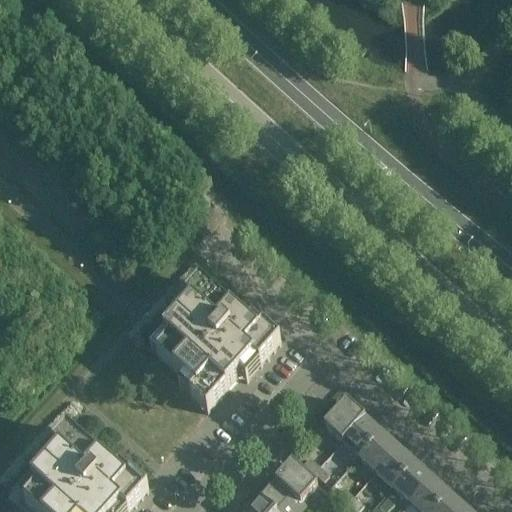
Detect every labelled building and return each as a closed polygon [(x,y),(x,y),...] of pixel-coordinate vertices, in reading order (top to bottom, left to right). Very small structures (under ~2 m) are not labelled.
[(178,324),(166,337),(151,354),(160,363),(184,384),(179,391),(207,416),(213,410),(240,380),(246,385),(281,347),(253,321),(247,328),(201,286),(172,318),(178,324)] [(324,430),(342,446),(364,420),(347,404),(324,430)] [(381,436),(364,420),(342,446),(359,461),(381,436)] [(30,511),(132,511),(148,495),(120,469),(114,475),(68,434),(39,466),(45,472),(18,502),(25,507),(30,511)] [(398,451),(381,436),(359,461),(376,476),(398,451)] [(416,466),(398,451),(376,476),(393,491),(416,466)] [(313,477),(319,470),(310,462),(304,468),(313,477)] [(293,466),(292,466),(277,484),(306,510),(307,510),(303,506),(318,489),(293,466)] [(433,482),(416,466),(393,491),(410,507),(433,482)] [(313,477),(323,486),(329,479),(319,470),(313,477)] [(433,482),(410,507),(415,511),(436,511),(450,497),(433,482)] [(304,511),(306,510),(277,484),(261,501),(273,511),(304,511)] [(344,492),(338,499),(348,508),(354,501),(344,492)] [(466,511),(450,497),(436,511),(466,511)] [(273,511),(261,501),(251,511),(273,511)] [(354,501),(348,508),(352,511),(361,511),(363,510),(354,501)]
